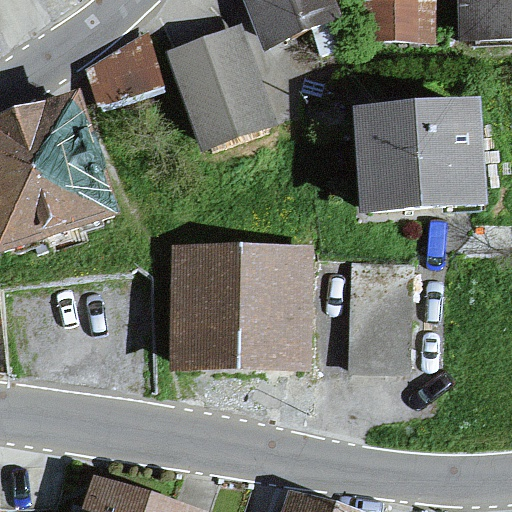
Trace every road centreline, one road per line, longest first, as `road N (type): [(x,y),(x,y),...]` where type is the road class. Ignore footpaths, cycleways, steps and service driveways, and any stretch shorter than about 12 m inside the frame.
road 1 (tertiary): [(0,411),(305,464),(443,480),(511,476)]
road 2 (tertiary): [(129,0),(0,94)]
